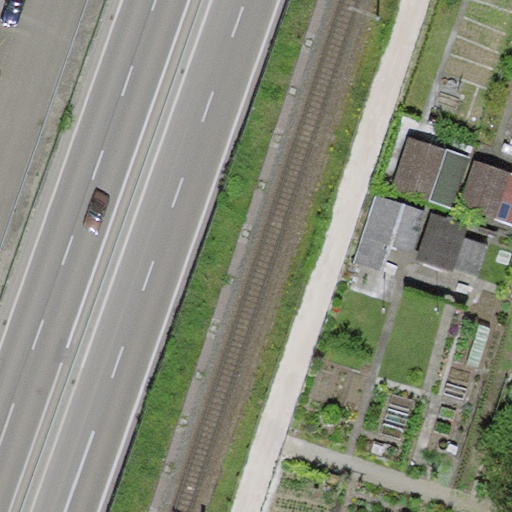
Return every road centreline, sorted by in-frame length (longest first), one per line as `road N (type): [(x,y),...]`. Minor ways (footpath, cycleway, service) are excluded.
road 1 (motorway): [(63,511),(244,0)]
road 2 (track): [(247,511),(417,0)]
road 3 (motorway): [(152,0),(0,436)]
road 4 (residential): [(0,158),(55,0)]
